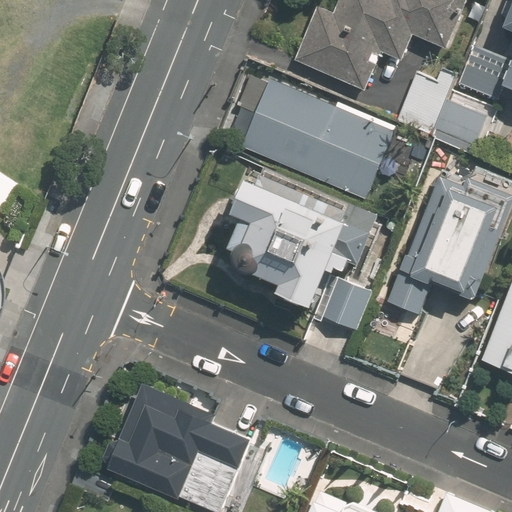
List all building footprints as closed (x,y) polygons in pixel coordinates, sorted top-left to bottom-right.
[(449,48),(470,0),(341,0),(335,14),(320,7),(297,59),(366,90),(384,51),(405,60),(417,34),(449,48)] [(504,55),(474,43),(458,82),(488,94),(504,55)] [(434,131),(459,71),(445,65),(438,79),(420,71),(400,117),(434,131)] [(274,78),(245,146),(370,198),(399,131),(274,78)] [(239,170),(215,159),(207,178),(232,188),(239,170)] [(0,210),(17,185),(0,174),(0,210)] [(352,213),(268,177),(264,186),(254,182),(240,216),(247,219),(234,249),(241,252),(240,255),(239,258),(239,261),(239,264),(240,267),(241,269),(243,272),(245,274),(247,275),(250,277),(253,278),(256,278),(259,278),(261,277),(262,276),(288,287),(285,295),(319,310),(334,272),(340,275),(346,259),(363,266),(375,237),(380,239),(387,223),(353,208),(352,213)] [(410,255),(392,302),(423,313),(437,280),(482,297),(511,218),(511,194),(473,180),(470,188),(445,178),(414,256),(410,255)] [(357,328),(372,289),(337,275),(322,314),(357,328)] [(511,293),(486,361),(511,370),(511,293)] [(112,436),(106,451),(113,467),(217,511),(220,511),(252,437),(215,421),(221,407),(148,376),(123,433),(112,436)] [(107,504),(116,481),(82,466),(72,490),(107,504)] [(350,501),(350,500),(324,489),(314,511),(383,511),(382,509),(358,499),(350,501)] [(492,511),(446,492),(437,511),(492,511)]
